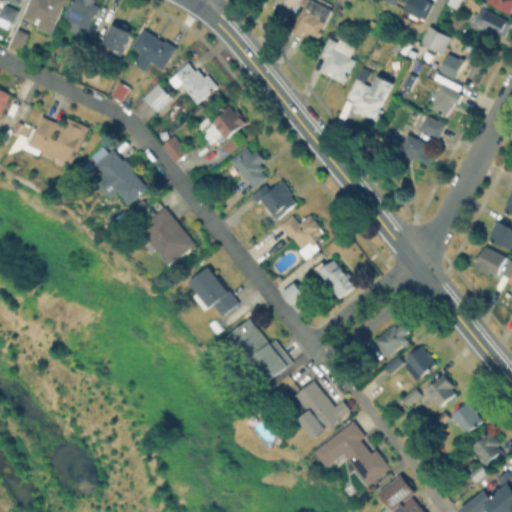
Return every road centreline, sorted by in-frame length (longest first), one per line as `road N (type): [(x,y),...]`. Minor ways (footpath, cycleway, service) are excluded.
road 1 (residential): [(451,511),(133,124),(0,56)]
road 2 (secondary): [(511,384),(230,36),(186,0)]
road 3 (residential): [(417,267),(511,89)]
road 4 (residential): [(417,267),(381,281),(307,340)]
road 5 (residential): [(327,358),(397,301),(417,267)]
